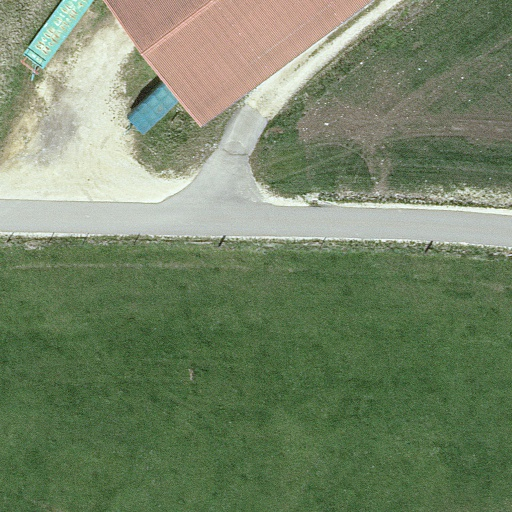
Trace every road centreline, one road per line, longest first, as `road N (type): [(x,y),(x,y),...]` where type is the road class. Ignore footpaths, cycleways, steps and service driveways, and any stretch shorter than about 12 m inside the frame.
road 1 (unclassified): [(511,230),(0,213)]
road 2 (track): [(377,0),(250,104),(219,164),(208,219)]
